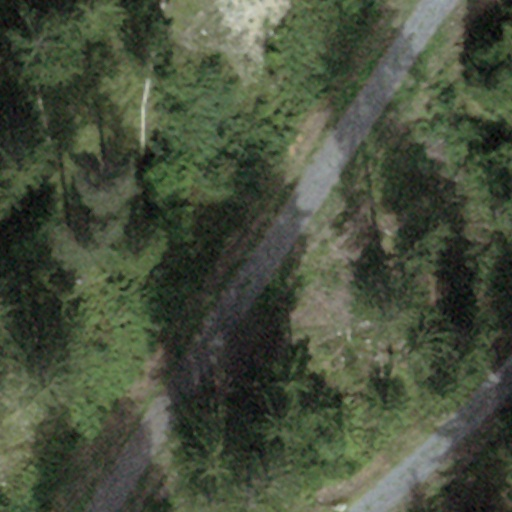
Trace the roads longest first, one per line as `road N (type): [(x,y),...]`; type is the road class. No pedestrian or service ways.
road 1 (track): [(127,511),(194,395),(469,0)]
road 2 (track): [(396,511),(511,409)]
